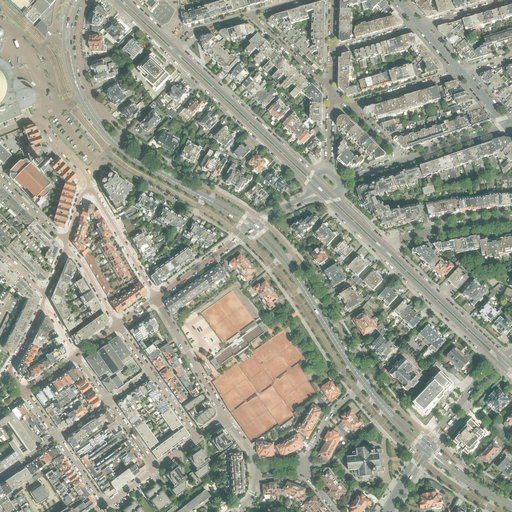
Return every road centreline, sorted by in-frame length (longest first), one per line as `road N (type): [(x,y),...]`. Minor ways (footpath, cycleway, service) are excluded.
road 1 (residential): [(171,52),(314,187)]
road 2 (residential): [(316,181),(175,48)]
road 3 (secondary): [(208,200),(130,155),(82,97)]
road 4 (residential): [(380,250),(499,363)]
road 5 (residential): [(503,359),(384,247)]
road 6 (residential): [(86,178),(155,298)]
road 7 (residential): [(224,418),(155,298)]
road 8 (residential): [(384,247),(511,220)]
road 9 (secondary): [(365,383),(297,280)]
